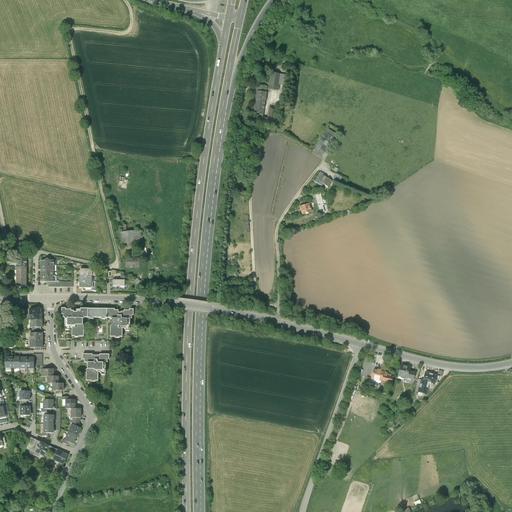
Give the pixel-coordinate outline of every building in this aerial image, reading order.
[(270,72),(267,89),(278,90),(281,74),(270,72)] [(263,117),(265,92),(256,91),(253,118),(262,119),(263,117)] [(277,107),(269,106),(267,117),(267,119),(275,120),(277,107)] [(337,134),(327,128),(312,150),(321,156),(327,147),(331,150),(334,145),(329,142),(332,137),(334,138),(337,134)] [(324,174),(320,172),(314,181),(322,186),(324,183),(329,186),(333,181),(323,175),(324,174)] [(334,173),(332,179),(339,182),(342,176),(334,173)] [(320,192),(315,194),(320,213),(324,212),(322,205),(324,205),(320,192)] [(312,202),(299,206),(301,214),(312,211),(310,207),(313,206),(312,202)] [(140,231),(120,233),(121,244),(141,243),(140,231)] [(128,257),(124,258),(125,269),(137,269),(136,261),(129,262),(128,257)] [(16,265),(16,267),(26,267),(26,258),(14,258),(14,265),(16,265)] [(21,317),(23,313),(10,307),(8,311),(21,317)] [(66,308),(62,308),(62,314),(63,314),(63,317),(65,317),(65,318),(83,318),(84,318),(84,317),(88,317),(88,309),(81,309),(81,310),(77,310),(77,312),(74,312),(74,311),(71,311),(71,309),(66,309),(66,308)] [(41,309),(29,310),(30,320),(42,320),(41,313),(41,309)] [(105,318),(107,318),(107,309),(88,309),(88,317),(90,317),(90,319),(93,319),(93,317),(96,317),(102,317),(102,319),(105,319),(105,318)] [(115,309),(107,309),(107,318),(111,318),(111,319),(112,319),(112,326),(111,326),(111,337),(116,337),(116,338),(120,338),(120,337),(123,337),(123,328),(125,328),(125,329),(126,329),(126,331),(129,331),(129,330),(130,330),(130,319),(132,319),(132,316),(133,316),(133,310),(129,310),(129,311),(124,311),(124,312),(121,312),(121,313),(118,313),(118,311),(115,311),(115,309)] [(83,325),(83,318),(65,318),(65,329),(66,329),(66,330),(69,330),(69,329),(70,329),(70,328),(72,328),(72,336),(75,336),(75,337),(79,337),(79,336),(84,336),(84,325),(83,325)] [(109,360),(109,355),(82,355),(82,360),(84,360),(84,362),(86,362),(86,363),(87,363),(87,370),(86,370),(86,381),(92,381),(92,382),(95,382),(95,381),(98,381),(98,370),(103,370),(103,363),(108,363),(108,360),(109,360)] [(400,367),(397,377),(407,379),(409,370),(410,370),(400,367)] [(384,373),(372,370),(370,379),(382,382),(384,373)] [(437,375),(425,372),(423,380),(421,380),(417,392),(427,395),(429,385),(434,386),(437,375)] [(384,374),(382,381),(391,384),(393,377),(384,374)] [(377,387),(369,385),(368,391),(375,393),(377,387)] [(20,392),(20,401),(27,401),(29,401),(29,396),(30,396),(30,392),(20,392)] [(53,400),(44,400),(44,409),(47,409),(53,409),(53,400)] [(68,400),(66,400),(66,409),(72,409),(75,409),(75,400),(68,400)] [(27,407),(21,407),(21,416),(30,416),(30,411),(30,407),(27,407)] [(75,409),(72,409),(72,418),(73,418),(80,418),(81,418),(81,409),(75,409)] [(54,415),(44,415),(44,424),(53,424),(54,415)] [(53,433),(53,424),(44,424),(44,433),(48,433),(53,433)] [(73,425),(72,424),(69,433),(77,436),(81,428),(79,427),(73,425)] [(73,444),(77,436),(69,433),(65,441),(69,443),(73,444)] [(40,442),(35,440),(33,445),(30,453),(38,457),(39,455),(35,453),(40,442)] [(48,446),(40,442),(35,453),(39,455),(44,457),(48,446)] [(66,454),(57,450),(53,459),(64,464),(68,455),(66,454)]
